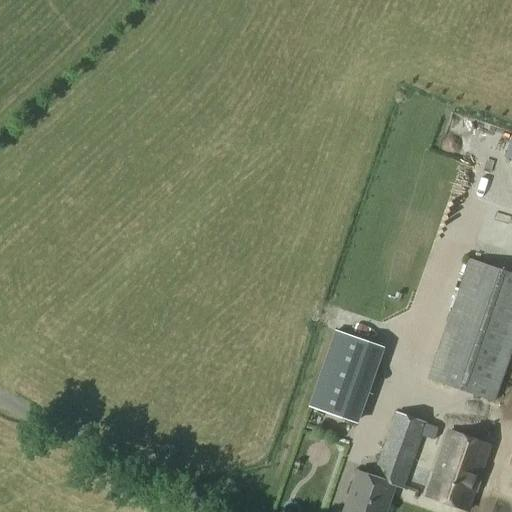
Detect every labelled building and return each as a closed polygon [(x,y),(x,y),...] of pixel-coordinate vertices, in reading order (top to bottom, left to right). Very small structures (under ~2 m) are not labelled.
[(439,308),(456,238),(434,232),(416,303),(439,308)] [(511,277),(469,262),(427,382),(493,404),(511,349),(511,277)] [(334,334),(308,410),(353,426),(379,350),(334,334)] [(357,475),(344,511),(385,511),(394,488),(403,491),(425,427),(395,416),(372,481),(357,475)] [(447,434),(425,499),(462,511),(467,511),(489,449),(447,434)]
